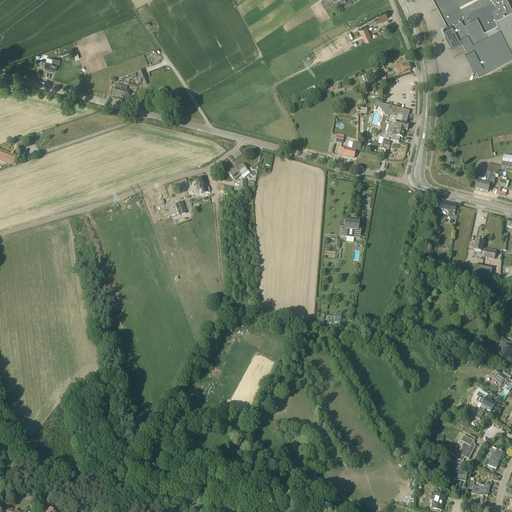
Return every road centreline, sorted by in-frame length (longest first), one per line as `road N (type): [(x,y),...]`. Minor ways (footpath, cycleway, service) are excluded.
road 1 (track): [(114,487),(221,308),(207,168)]
road 2 (unclassified): [(0,234),(207,168),(248,140)]
road 3 (unclassified): [(248,140),(0,75)]
road 4 (secondary): [(417,179),(425,75),(401,0)]
road 5 (unclassified): [(235,511),(63,471)]
road 6 (unclassified): [(417,179),(248,140)]
road 7 (track): [(210,130),(128,0)]
